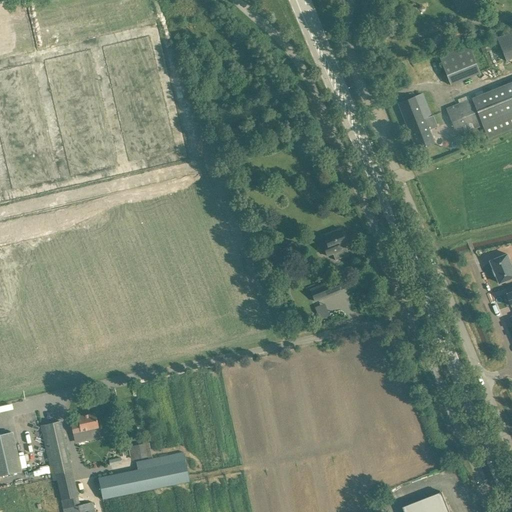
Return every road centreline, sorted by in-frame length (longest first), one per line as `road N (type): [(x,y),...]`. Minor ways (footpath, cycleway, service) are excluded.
road 1 (unclassified): [(495,511),(306,77),(284,44),(235,0)]
road 2 (primary): [(511,510),(300,0)]
road 3 (unclassified): [(480,376),(351,64),(350,0)]
